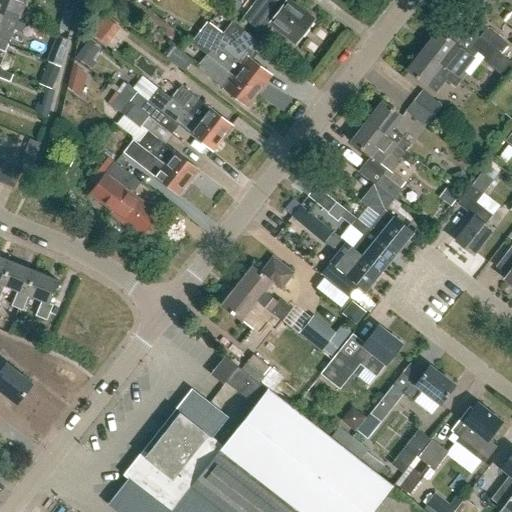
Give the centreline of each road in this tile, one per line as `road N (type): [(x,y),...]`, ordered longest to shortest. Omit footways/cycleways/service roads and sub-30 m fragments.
road 1 (unclassified): [(168,309),(410,0)]
road 2 (residential): [(511,394),(413,319),(409,293),(429,268),(446,269),(511,318)]
road 3 (unclassified): [(9,511),(168,309)]
road 4 (residential): [(168,309),(83,254),(0,220)]
